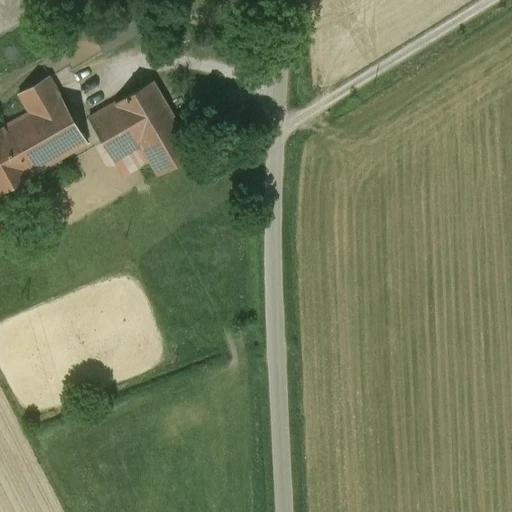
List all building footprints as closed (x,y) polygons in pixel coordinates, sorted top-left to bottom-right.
[(147,0),(142,0),(97,27),(110,48),(158,18),(147,0)] [(48,76),(18,94),(29,112),(59,95),(48,76)] [(194,154),(152,81),(116,102),(141,146),(158,175),(194,154)] [(29,112),(2,127),(29,175),(87,143),(59,95),(29,112)] [(141,146),(116,102),(88,118),(114,162),(141,146)] [(2,127),(0,128),(0,192),(29,175),(2,127)] [(0,236),(12,230),(4,213),(0,215),(0,236)]
